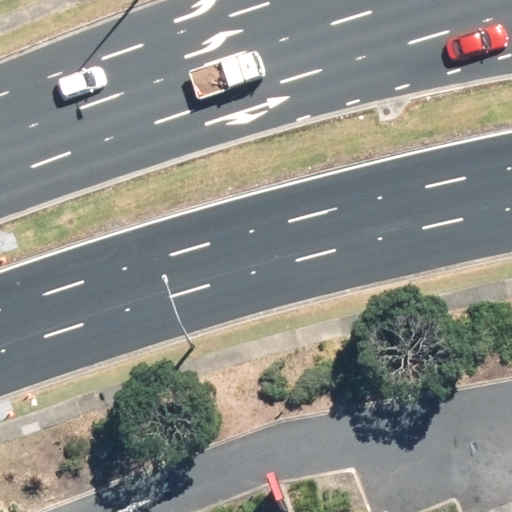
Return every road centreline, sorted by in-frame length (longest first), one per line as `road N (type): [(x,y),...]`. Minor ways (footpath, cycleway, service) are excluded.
road 1 (primary): [(511,185),(201,265),(0,335)]
road 2 (primary): [(0,137),(247,33),(353,0)]
